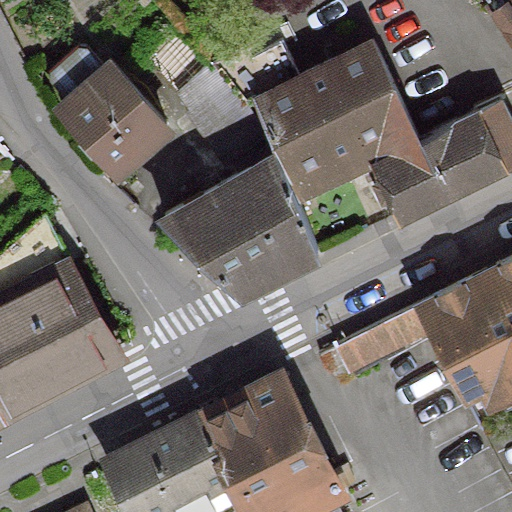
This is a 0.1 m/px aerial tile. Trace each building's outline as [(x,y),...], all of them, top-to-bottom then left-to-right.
[(511,0),(487,0),(511,33),(511,0)] [(281,152),(291,179),(365,143),(368,142),(403,213),(511,156),(511,126),(497,97),(480,104),(420,136),(405,105),(391,73),(389,69),(375,40),(306,74),(303,67),(297,69),(278,29),(276,27),(206,57),(216,68),(229,79),(235,85),(254,102),(263,97),(278,145),(281,152)] [(105,59),(60,98),(115,160),(161,119),(105,59)] [(229,79),(216,68),(198,82),(200,84),(214,99),(234,86),(229,79)] [(214,99),(200,84),(183,100),(192,114),(214,99)] [(234,86),(214,99),(192,114),(209,137),(250,109),(234,86)] [(281,152),(278,145),(250,109),(209,137),(238,175),(281,152)] [(291,179),(281,152),(238,175),(177,205),(166,210),(240,287),(317,249),(291,179)] [(0,393),(10,408),(118,349),(44,216),(0,257),(0,393)] [(511,253),(415,303),(426,323),(458,387),(481,376),(492,397),(511,386),(511,253)] [(426,323),(415,303),(339,340),(349,360),(384,343),(380,335),(392,328),(396,336),(426,323)] [(236,467),(247,489),(257,511),(279,511),(337,483),(279,369),(205,406),(236,467)] [(0,413),(10,408),(0,393),(0,413)] [(236,467),(205,406),(113,452),(144,505),(150,511),(156,508),(236,467)] [(236,467),(156,508),(164,511),(199,511),(247,489),(236,467)]
